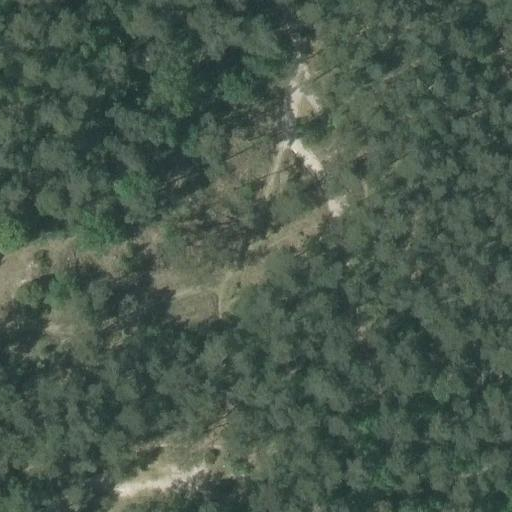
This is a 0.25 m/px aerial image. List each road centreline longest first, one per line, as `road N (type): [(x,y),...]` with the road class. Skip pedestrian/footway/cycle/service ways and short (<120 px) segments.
road 1 (track): [(360,511),(369,204),(320,45),(294,0)]
road 2 (track): [(392,511),(511,323)]
road 3 (track): [(418,511),(511,425)]
